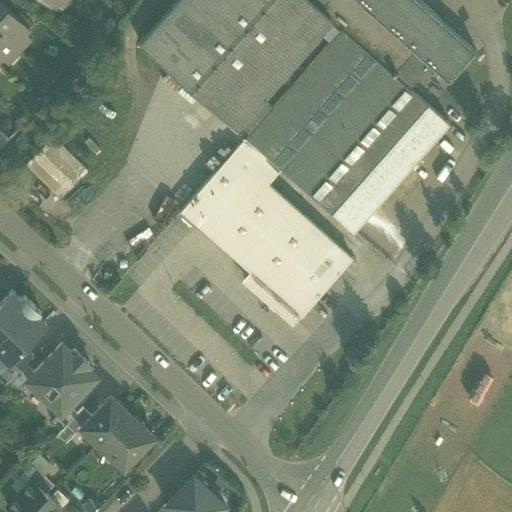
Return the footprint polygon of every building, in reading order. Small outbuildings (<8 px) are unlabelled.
[(11,10),(0,0),(0,32),(12,44),(28,27),(11,10)] [(0,0),(11,10),(19,2),(17,0),(0,0)] [(341,27),(310,0),(176,0),(140,42),(209,105),(234,128),(240,123),(248,131),(273,106),(262,98),(320,32),(329,40),(341,27)] [(310,0),(341,27),(389,69),(397,68),(414,51),(428,63),(447,78),(473,49),(418,0),(310,0)] [(389,69),(341,27),(329,40),(273,106),(248,131),(244,137),(280,168),(352,231),(448,123),(409,86),(428,63),(414,51),(397,68),(389,69)] [(0,56),(12,44),(0,32),(0,56)] [(0,147),(10,138),(1,130),(0,130),(0,147)] [(55,135),(27,162),(59,195),(87,168),(55,135)] [(280,168),(244,137),(180,208),(249,269),(275,292),(268,300),(278,308),(285,300),(300,314),(340,270),(351,257),(267,183),(274,175),(280,168)] [(243,277),(268,300),(275,292),(249,269),(243,277)] [(0,302),(0,336),(32,303),(23,295),(20,298),(12,290),(0,302)] [(294,322),(300,314),(285,300),(278,308),(294,322)] [(32,303),(0,336),(0,355),(7,363),(8,363),(24,346),(46,323),(38,314),(41,311),(32,303)] [(41,398),(83,354),(73,345),(70,348),(61,339),(40,361),(22,380),(23,381),(41,398)] [(33,354),(24,346),(8,363),(7,363),(0,370),(0,372),(8,380),(33,354)] [(33,354),(8,380),(16,388),(23,381),(22,380),(40,361),(33,354)] [(94,365),(83,354),(41,398),(58,414),(60,416),(75,400),(99,375),(91,367),(94,365)] [(91,415),(80,427),(97,443),(128,411),(110,395),(91,415)] [(66,424),(82,406),(75,400),(60,416),(58,414),(52,421),(61,429),(66,424)] [(80,427),(91,415),(82,406),(66,424),(75,432),(80,427)] [(154,436),(128,411),(97,443),(123,468),(154,436)] [(75,432),(66,424),(61,429),(57,433),(65,442),(75,432)] [(32,480),(45,493),(53,484),(36,468),(28,477),(32,480)] [(193,473),(165,502),(174,511),(217,511),(225,504),(193,473)] [(7,506),(13,511),(55,511),(60,507),(45,493),(32,480),(7,506)] [(80,504),(87,511),(89,511),(98,505),(89,496),(80,504)]
